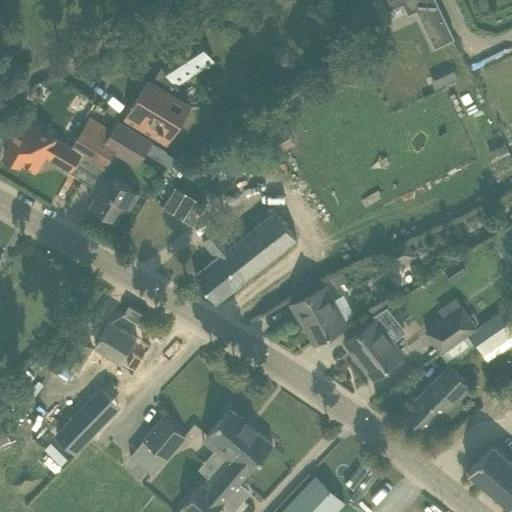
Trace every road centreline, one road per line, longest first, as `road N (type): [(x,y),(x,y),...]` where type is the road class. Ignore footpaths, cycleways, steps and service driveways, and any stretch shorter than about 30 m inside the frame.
road 1 (tertiary): [(477,511),(264,352),(0,202)]
road 2 (residential): [(0,87),(219,0)]
